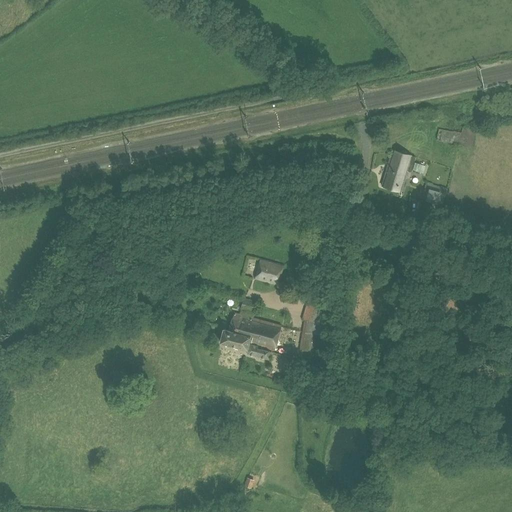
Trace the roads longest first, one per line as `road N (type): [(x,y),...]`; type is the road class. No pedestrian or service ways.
road 1 (track): [(511,251),(314,204),(204,244),(174,264),(156,308),(185,325),(197,374),(252,389)]
road 2 (track): [(162,293),(121,289),(80,307),(13,364),(2,364)]
road 3 (track): [(308,82),(182,0)]
road 4 (track): [(192,497),(187,450),(201,375)]
